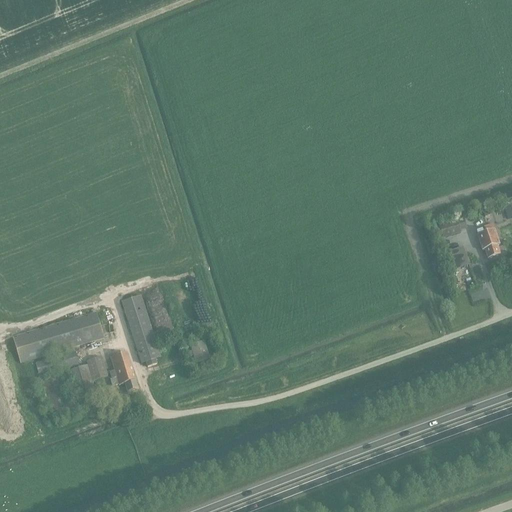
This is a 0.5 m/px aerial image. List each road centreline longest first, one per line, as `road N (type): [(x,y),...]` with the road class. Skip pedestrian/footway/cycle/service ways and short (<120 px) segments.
road 1 (unclassified): [(511,313),(286,394),(154,414)]
road 2 (trunk): [(511,394),(194,511)]
road 3 (trunk): [(236,511),(511,408)]
